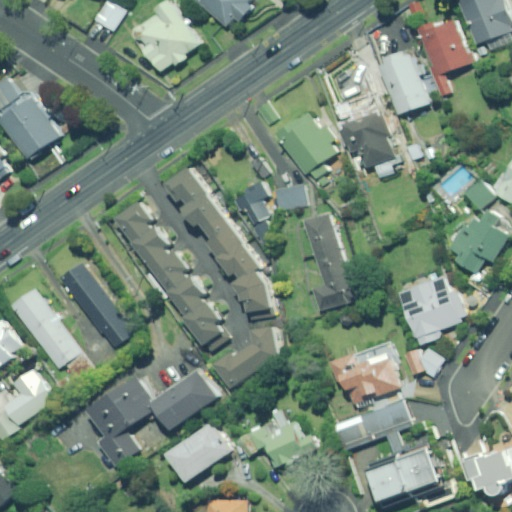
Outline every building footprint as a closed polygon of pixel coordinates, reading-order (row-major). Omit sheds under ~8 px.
[(197,0),(228,28),(237,19),(241,23),(259,4),(254,0),(197,0)] [(462,0),(478,45),(489,42),(493,54),(511,47),(511,14),(507,0),(462,0)] [(128,13),(111,1),(97,21),(114,33),(128,13)] [(205,43),(173,1),(159,11),(162,14),(139,32),(151,48),(148,50),(165,73),(177,63),(180,67),(191,58),(189,56),(205,43)] [(420,2),(408,7),(414,20),(426,15),(420,2)] [(419,34),(443,98),(456,93),(448,74),(475,64),(458,19),(419,34)] [(432,105),(414,51),(389,60),(391,64),(385,67),(402,115),(432,105)] [(351,83),(347,72),(328,79),(332,90),(351,83)] [(10,78),(0,85),(0,113),(23,98),(10,78)] [(36,95),(26,102),(2,117),(30,160),(64,138),(36,95)] [(281,119),(270,103),(258,111),(269,127),(281,119)] [(307,175),(311,173),(315,179),(329,170),(324,163),(339,153),(331,143),(337,139),(330,128),(323,132),(310,114),(280,135),(290,150),(307,175)] [(396,161),(385,115),(346,124),(357,170),(396,161)] [(0,144),(0,182),(13,173),(4,159),(8,156),(0,144)] [(424,158),(419,145),(410,149),(415,162),(424,158)] [(271,175),(262,162),(254,167),(263,181),(271,175)] [(511,170),(497,192),(511,202),(511,170)] [(186,208),(198,225),(202,222),(212,236),(218,245),(213,249),(234,278),(238,275),(244,283),(234,287),(246,316),(273,310),(263,279),(260,268),(193,171),(171,186),(183,204),(187,201),(190,205),(186,208)] [(499,198),(484,181),(468,194),(483,212),(499,198)] [(264,185),(240,201),(236,204),(242,214),(246,211),(256,227),(273,216),(264,202),(272,197),(264,185)] [(308,207),(304,188),(278,193),(282,212),(308,207)] [(211,301),(208,303),(204,297),(207,295),(195,277),(191,279),(187,273),(190,271),(177,252),(173,255),(168,248),(173,245),(160,227),(156,230),(152,224),(156,221),(144,203),(139,206),(122,218),(190,319),(188,320),(206,347),(226,334),(219,324),(221,323),(224,321),(211,301)] [(449,207),(438,218),(445,226),(457,215),(449,207)] [(459,262),(474,272),(471,277),(481,284),(488,275),(482,271),(491,259),(496,263),(511,239),(511,235),(501,228),(505,221),(491,212),(483,224),(474,217),(453,248),(464,256),(459,262)] [(358,301),(331,213),(305,221),(325,286),(311,290),(319,314),(358,301)] [(124,316),(87,264),(64,280),(102,334),(104,333),(115,349),(133,337),(121,319),(124,316)] [(459,293),(453,295),(446,278),(401,295),(422,347),(444,338),(442,332),(464,323),(462,318),(468,316),(459,293)] [(85,353),(40,290),(16,308),(60,370),(85,353)] [(25,348),(6,320),(0,324),(0,371),(18,360),(15,354),(25,348)] [(234,353),(216,366),(232,392),(282,359),(275,326),(256,330),(259,344),(238,358),(234,353)] [(405,396),(390,346),(376,350),(336,363),(341,381),(344,380),(354,411),(371,406),(385,402),(405,396)] [(423,349),(406,355),(413,378),(430,373),(435,378),(447,361),(431,350),(425,355),(423,349)] [(223,398),(204,370),(160,401),(142,375),(91,411),(109,437),(99,444),(117,469),(138,455),(134,439),(129,432),(160,411),(174,432),(223,398)] [(58,400),(35,371),(16,386),(23,394),(5,409),(7,412),(0,417),(0,433),(6,441),(58,400)] [(416,428),(406,401),(340,425),(350,452),(388,438),(416,428)] [(293,426),(287,415),(240,442),(250,459),(265,450),(279,473),(320,448),(312,435),(306,439),(297,424),(293,426)] [(237,452),(218,424),(172,456),(191,483),(237,452)] [(447,482),(435,448),(403,459),(375,470),(387,504),(447,482)] [(511,452),(486,461),(485,456),(469,461),(475,482),(484,479),(487,490),(495,488),(496,490),(497,491),(498,493),(500,494),(501,495),(503,496),(505,497),(507,497),(509,497),(511,496),(511,495),(511,452)] [(4,473),(0,469),(0,508),(2,510),(26,486),(8,469),(4,473)] [(250,511),(251,502),(212,501),(211,511),(250,511)]
